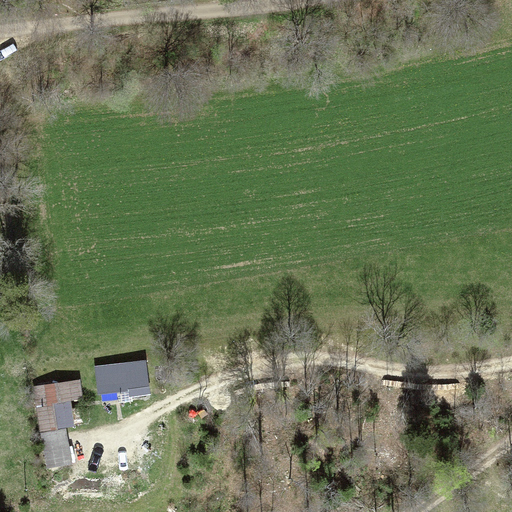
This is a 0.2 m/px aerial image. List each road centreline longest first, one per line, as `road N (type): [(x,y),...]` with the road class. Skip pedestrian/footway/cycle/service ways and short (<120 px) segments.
road 1 (track): [(141,437),(269,376),(511,368)]
road 2 (unclassified): [(0,30),(291,0)]
